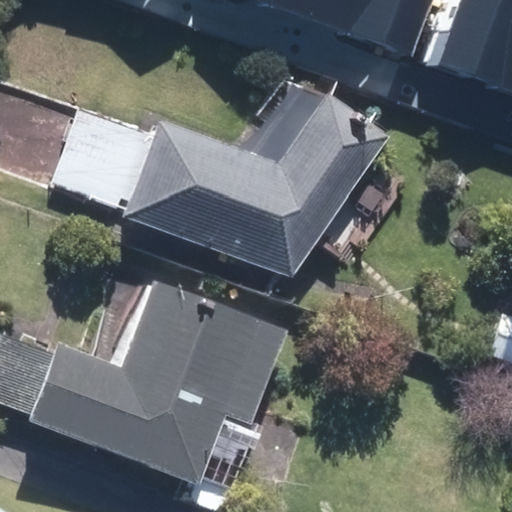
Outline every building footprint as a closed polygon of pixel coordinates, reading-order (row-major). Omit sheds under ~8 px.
[(256,0),(415,57),(435,0),(256,0)] [(511,0),(464,0),(441,65),(511,90),(511,0)] [(279,267),(286,251),(358,140),(303,106),(269,160),(156,114),(149,131),(82,103),(53,174),(279,267)] [(185,478),(247,313),(155,279),(122,366),(60,343),(31,421),(185,478)] [(511,308),(503,305),(485,352),(511,362),(511,308)] [(509,511),(510,511),(466,492),(457,511),(509,511)]
